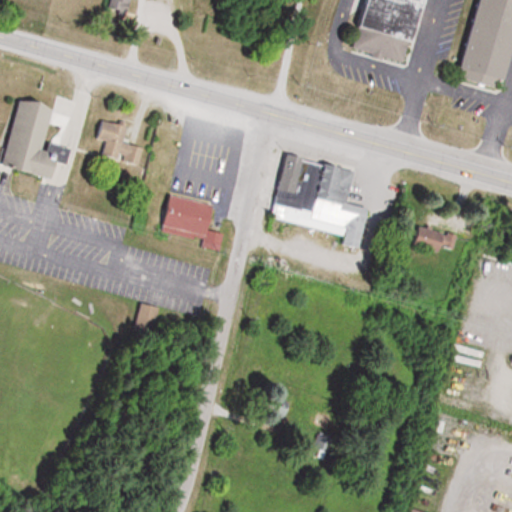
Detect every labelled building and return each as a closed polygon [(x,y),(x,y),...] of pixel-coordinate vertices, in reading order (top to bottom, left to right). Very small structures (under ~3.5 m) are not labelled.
[(88,0),(106,0),(103,9),(87,3),(88,0)] [(110,0),(108,5),(129,14),(134,1),(131,0),(110,0)] [(341,0),(402,0),(392,60),(331,41),(341,0)] [(457,0),(501,0),(479,81),(439,70),(457,0)] [(0,109),(4,92),(35,99),(25,141),(34,148),(30,166),(0,158),(0,109)] [(85,113),(106,118),(101,138),(125,144),(122,155),(90,147),(92,138),(81,129),(85,113)] [(97,138),(105,140),(102,153),(138,161),(142,145),(127,142),(130,124),(101,118),(97,138)] [(363,247),(371,206),(349,202),(356,167),(286,153),(273,218),(344,232),(341,243),(363,247)] [(152,186),(194,196),(186,233),(143,223),(152,186)] [(443,252),(445,245),(454,247),(458,235),(420,223),(413,242),(443,252)]
